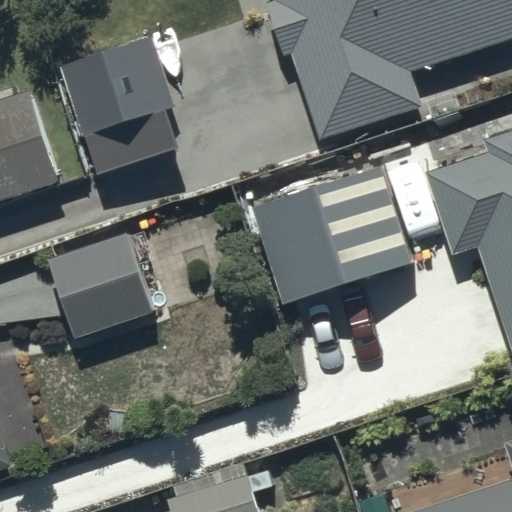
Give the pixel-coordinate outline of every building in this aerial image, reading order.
[(511,0),(286,0),(287,1),(274,5),(318,140),(423,106),(410,65),(511,32),(511,0)] [(150,36),(60,65),(96,176),(176,150),(163,111),(173,108),(150,36)] [(38,82),(0,94),(0,193),(67,173),(38,82)] [(494,149),(437,167),(462,244),(484,237),(511,322),(511,123),(489,131),(494,149)] [(385,159),(255,205),(288,302),(419,257),(385,159)] [(130,222),(52,251),(83,334),(161,305),(130,222)] [(0,465),(18,460),(0,402),(0,465)] [(511,511),(511,440),(510,441),(511,446),(511,474),(406,511),(511,511)] [(264,511),(251,471),(175,496),(180,511),(264,511)]
